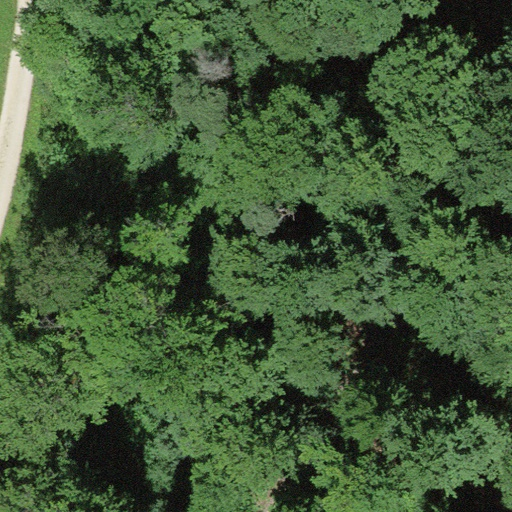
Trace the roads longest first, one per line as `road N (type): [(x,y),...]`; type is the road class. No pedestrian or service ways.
road 1 (track): [(289,511),(424,272),(511,177)]
road 2 (track): [(37,0),(0,159)]
